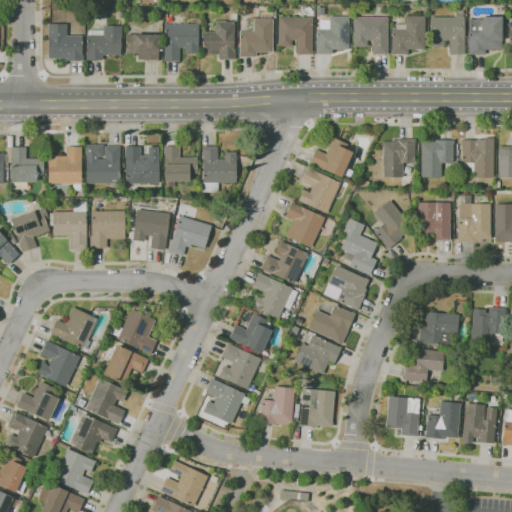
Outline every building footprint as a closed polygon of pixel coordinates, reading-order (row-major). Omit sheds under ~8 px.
[(324,15),(316,15),(316,6),(324,7),(324,15)] [(464,54),(449,54),(449,40),(443,40),(443,46),(430,46),(430,17),(455,17),(455,10),(463,11),(463,17),(464,17),(464,40),(464,54)] [(255,56),(239,56),(239,31),(253,31),(253,19),(256,19),(256,16),(271,16),(271,19),(272,19),(272,51),(255,51),(255,56)] [(331,54),(316,54),(316,28),(319,28),(319,19),(329,19),(329,16),(348,16),(348,49),(331,49),(331,54)] [(408,54),(391,54),(391,29),(396,29),(396,24),(405,24),(405,16),(424,16),(424,49),(422,49),(422,50),(415,50),(415,49),(408,49),(408,54)] [(484,54),(469,54),(468,19),(483,19),(483,17),(501,16),(501,39),(501,49),(484,49),(484,54)] [(311,54),(297,54),(297,39),(291,39),(291,46),(278,46),(279,17),(312,17),(311,54)] [(387,54),(372,54),(372,41),(367,41),(367,46),(353,46),(353,17),(387,17),(387,54)] [(235,59),(218,59),(218,54),(203,54),(203,32),(215,32),(215,22),(234,22),(234,44),(235,44),(235,59)] [(82,60),(66,60),(66,58),(49,58),(48,37),(47,37),(47,24),(66,24),(66,35),(81,35),(82,55),(82,60)] [(179,61),(164,61),(164,24),(198,24),(198,54),(185,53),(185,47),(179,47),(179,61)] [(102,60),(87,60),(87,35),(89,35),(89,30),(103,30),(103,26),(120,26),(120,55),(102,55),(102,60)] [(158,59),(138,59),(138,52),(127,52),(127,34),(134,34),(158,34),(158,38),(162,38),(162,50),(158,50),(158,59)] [(341,177),(310,162),(316,149),(326,154),(333,138),(347,144),(345,148),(352,152),(341,177)] [(492,178),(473,178),(473,171),(470,171),(470,170),(463,170),(463,162),(461,162),(462,140),(476,140),(476,139),(483,139),(483,138),(493,138),(492,178)] [(406,177),(383,177),(383,146),(382,146),(382,142),(391,142),(391,140),(397,140),(397,139),(415,139),(415,144),(414,144),(414,162),(406,162),(406,177)] [(441,177),(421,177),(421,146),(420,146),(420,140),(454,140),(454,144),(457,144),(457,161),(453,161),(453,163),(441,163),(441,177)] [(117,187),(110,187),(110,183),(86,183),(86,145),(103,145),(103,156),(97,156),(97,159),(104,159),(104,146),(119,146),(119,183),(117,183),(117,187)] [(81,183),(48,183),(48,176),(45,176),(45,163),(48,163),(48,156),(66,156),(66,146),(81,146),(81,158),(81,183)] [(125,183),(125,157),(125,146),(140,146),(140,155),(148,155),(148,147),(158,147),(158,183),(125,183)] [(189,181),(164,181),(164,146),(179,146),(179,157),(197,157),(197,173),(189,173),(189,181)] [(218,192),(202,192),(202,183),(203,183),(202,146),(217,146),(217,159),(225,159),(224,152),(236,152),(236,155),(237,155),(237,161),(235,161),(235,182),(218,183),(218,192)] [(511,177),(498,177),(498,146),(511,146),(511,177)] [(36,182),(10,182),(10,179),(11,179),(11,147),(25,147),(26,158),(43,158),(43,174),(36,174),(36,182)] [(326,213),(298,200),(303,190),(309,192),(312,186),(301,181),(307,167),(340,182),(326,213)] [(388,249),(374,231),(383,223),(374,213),(389,200),(411,226),(400,236),(401,238),(388,249)] [(86,248),(71,248),(71,239),(67,239),(67,235),(53,236),(53,225),(50,225),(49,213),(52,213),(52,211),(73,211),(73,202),(86,201),(86,248)] [(311,247),(285,236),(293,219),(285,216),(291,202),(324,217),(311,247)] [(449,240),(433,240),(433,234),(418,234),(418,202),(449,202),(449,240)] [(475,242),(457,242),(457,237),(458,237),(458,220),(457,204),(489,204),(490,234),(490,239),(482,239),(482,241),(475,241),(475,242)] [(511,241),(511,242),(494,242),(495,204),(511,204),(511,241)] [(22,252),(15,234),(16,234),(11,219),(44,207),(49,219),(45,221),(49,230),(32,236),(36,247),(22,252)] [(165,250),(150,248),(151,235),(145,234),(144,241),(133,240),(136,209),(169,213),(165,250)] [(106,247),(91,247),(91,211),(124,211),(124,238),(106,238),(106,247)] [(183,255),(169,251),(176,228),(172,227),(174,223),(177,224),(180,215),(211,225),(204,248),(191,244),(190,247),(185,246),(183,255)] [(369,275),(349,266),(351,262),(343,258),(346,251),(340,248),(348,232),(344,231),(350,218),(363,224),(359,235),(363,237),(363,236),(367,237),(366,238),(376,243),(370,257),(376,260),(369,275)] [(0,233),(12,246),(19,254),(8,264),(0,255),(0,233)] [(294,283),(261,269),(267,255),(279,260),(282,253),(276,251),(280,241),(308,253),(294,283)] [(364,278),(364,277),(368,279),(364,288),(366,289),(364,294),(365,294),(357,310),(337,300),(337,299),(324,293),(336,265),(364,278)] [(289,309),(283,307),(278,318),(250,305),(255,295),(261,298),(264,291),(253,286),(259,272),(292,288),(292,289),(298,292),(289,309)] [(342,344),(335,341),(335,340),(308,328),(316,310),(330,316),(334,305),(355,314),(342,344)] [(86,349),(83,348),(83,349),(62,339),(61,339),(50,334),(56,320),(64,324),(72,307),(97,318),(87,340),(90,341),(86,349)] [(489,344),(471,343),(472,333),(470,333),(472,312),(488,313),(489,307),(505,308),(503,331),(496,330),(496,336),(490,336),(489,344)] [(148,336),(156,340),(149,355),(142,351),(117,339),(118,337),(112,334),(116,325),(122,328),(131,308),(155,320),(148,336)] [(451,345),(418,342),(420,326),(424,326),(426,311),(459,314),(456,335),(452,334),(451,345)] [(253,313),(267,320),(264,327),(272,330),(261,353),(229,338),(235,327),(233,326),(234,325),(233,324),(235,320),(238,321),(236,325),(246,329),(253,313)] [(322,374),(294,361),(302,343),(307,346),(312,334),(341,347),(334,363),(328,361),(322,374)] [(79,356),(65,387),(38,374),(43,363),(49,366),(52,360),(40,354),(46,340),(79,356)] [(247,389),(218,376),(223,365),(230,368),(232,362),(221,357),(227,343),(260,358),(247,389)] [(123,383),(103,374),(110,358),(105,356),(111,344),(116,346),(117,345),(148,358),(142,372),(130,367),(123,383)] [(426,382),(403,380),(407,347),(444,351),(442,371),(427,369),(426,382)] [(118,424),(85,409),(99,378),(127,391),(122,401),(116,398),(113,405),(124,410),(118,424)] [(230,424),(203,411),(208,401),(213,403),(216,397),(205,392),(211,378),(244,393),(243,396),(250,399),(247,405),(241,402),(230,424)] [(48,421),(34,414),(33,415),(16,407),(23,393),(33,397),(41,381),(46,384),(48,381),(52,383),(51,386),(55,388),(52,395),(59,398),(48,421)] [(291,425),(259,422),(259,418),(260,418),(261,399),(273,400),(274,386),(294,388),(291,419),(292,419),(291,425)] [(316,427),(299,425),(302,388),(334,391),(332,422),(332,426),(316,425),(316,427)] [(417,436),(400,435),(401,428),(385,427),(388,396),(419,399),(418,414),(419,414),(418,425),(422,425),(421,430),(417,430),(417,436)] [(442,439),(424,437),(425,434),(426,434),(427,415),(439,416),(440,401),(460,403),(457,433),(458,433),(457,438),(442,437),(442,439)] [(493,443),(476,442),(476,437),(472,437),(472,443),(461,442),(465,403),(484,405),(483,420),(485,420),(486,407),(496,408),(493,441),(494,441),(493,443)] [(511,445),(501,444),(504,421),(505,421),(506,409),(511,409),(511,445)] [(33,457),(5,444),(10,433),(16,436),(19,430),(8,425),(14,412),(47,427),(33,457)] [(90,453),(69,444),(83,413),(116,428),(110,442),(101,438),(99,442),(96,440),(90,453)] [(87,494),(53,480),(67,449),(96,461),(91,472),(84,469),(81,475),(93,480),(87,494)] [(22,494),(16,492),(16,493),(0,485),(0,468),(1,469),(8,453),(21,459),(19,464),(22,465),(23,462),(27,463),(26,467),(28,467),(22,480),(27,483),(22,494)] [(193,506),(160,491),(166,477),(178,483),(181,476),(169,471),(174,461),(207,476),(193,506)] [(65,511),(45,511),(41,510),(45,502),(38,499),(44,485),(51,488),(53,484),(84,499),(78,511),(68,507),(65,511)] [(307,502),(279,499),(280,490),(308,493),(307,502)] [(0,511),(0,491),(12,497),(5,511),(0,511)] [(190,511),(159,511),(155,510),(155,511),(152,509),(158,496),(191,511),(190,511)]
